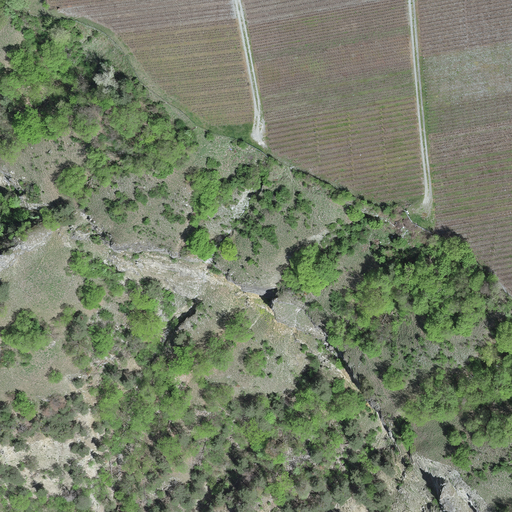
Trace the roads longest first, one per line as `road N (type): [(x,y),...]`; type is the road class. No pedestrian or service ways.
road 1 (track): [(411,0),(425,218)]
road 2 (track): [(237,0),(261,144)]
